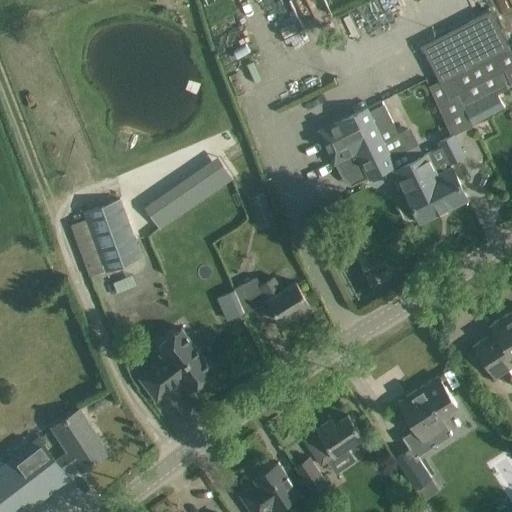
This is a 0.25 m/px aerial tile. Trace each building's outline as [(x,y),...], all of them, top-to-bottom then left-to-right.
[(440,81),(429,86),(451,136),(455,134),(505,109),(498,94),(508,89),(502,77),(507,75),(511,84),(511,52),(509,45),(507,45),(505,40),(451,67),(454,73),(440,81)] [(367,108),(318,131),(334,165),(358,154),(370,178),(387,170),(389,173),(392,175),(397,172),(406,192),(407,195),(400,198),(399,203),(405,217),(410,218),(417,214),(420,221),(444,209),(433,189),(427,192),(411,161),(406,150),(398,134),(384,104),(368,111),(367,108)] [(411,128),(398,134),(406,150),(418,143),(411,128)] [(424,155),(411,161),(427,192),(433,189),(444,209),(467,197),(452,168),(450,163),(465,156),(455,134),(451,136),(440,141),(443,146),(426,155),(426,154),(424,155)] [(276,223),(264,192),(248,199),(260,229),(276,223)] [(107,271),(143,258),(121,197),(83,211),(107,271)] [(331,209),(310,221),(319,238),(341,227),(331,209)] [(309,304),(299,288),(296,282),(282,291),(273,277),(261,285),(256,278),(233,289),(244,315),(245,314),(268,300),(282,322),(309,304)] [(486,336),(473,345),(484,361),(495,378),(509,369),(511,374),(511,310),(490,324),(492,327),(483,332),(486,336)] [(162,359),(138,377),(157,401),(177,385),(175,383),(180,380),(189,392),(215,372),(181,328),(153,349),(162,359)] [(415,428),(402,437),(410,448),(411,447),(418,457),(437,445),(431,436),(440,430),(446,426),(440,416),(457,405),(449,393),(438,376),(406,396),(410,403),(402,408),(413,425),(415,428)] [(84,405),(52,425),(74,458),(69,462),(78,476),(115,452),(84,405)] [(320,434),(306,443),(314,454),(322,465),(327,461),(335,473),(355,459),(347,448),(359,440),(364,448),(373,450),(381,444),(372,431),(363,437),(359,431),(348,414),(334,424),(331,419),(316,428),(320,434)] [(39,439),(0,468),(0,511),(21,511),(68,476),(39,439)] [(424,484),(432,478),(418,457),(411,447),(410,448),(394,458),(415,490),(421,499),(430,493),(424,484)] [(296,466),(316,495),(330,486),(310,456),(296,466)] [(271,511),(300,495),(289,478),(278,462),(254,478),(259,486),(254,489),(252,486),(240,494),(252,511),(271,511)] [(426,511),(418,500),(408,506),(411,511),(426,511)]
